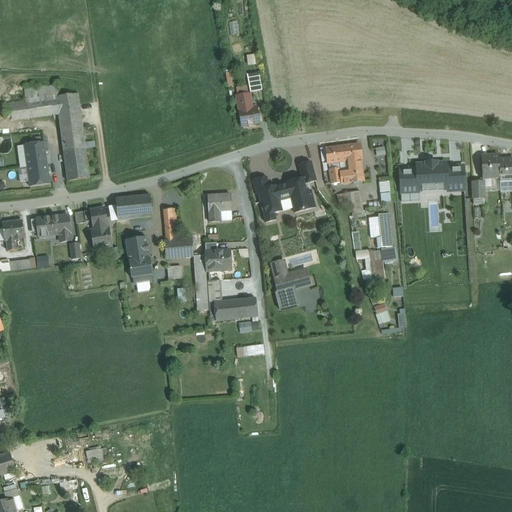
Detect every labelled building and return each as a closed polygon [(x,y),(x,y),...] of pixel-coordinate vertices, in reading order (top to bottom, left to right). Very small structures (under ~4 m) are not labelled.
[(58,86),(24,91),(25,102),(56,98),(59,97),(58,86)] [(250,93),(236,96),(239,112),(253,109),(250,93)] [(59,97),(56,98),(58,111),(67,182),(89,179),(78,95),(59,97)] [(25,102),(3,105),(5,119),(58,111),(56,98),(25,102)] [(239,112),(238,112),(241,127),(260,123),(257,108),(253,109),(239,112)] [(54,137),(43,138),(44,143),(45,150),(55,148),(54,137)] [(8,141),(0,141),(0,161),(9,161),(8,141)] [(44,143),(24,145),(27,167),(47,164),(45,150),(44,143)] [(359,145),(348,146),(350,161),(338,162),(339,169),(330,170),(331,184),(342,183),(342,184),(363,181),(360,159),(361,159),(359,145)] [(338,162),(350,161),(348,146),(327,149),(329,163),(338,162)] [(376,156),(385,154),(384,146),(375,148),(376,156)] [(412,146),(391,147),(393,170),(404,169),(404,170),(414,170),(412,146)] [(465,150),(430,151),(432,183),(455,182),(466,181),(465,150)] [(498,156),(481,157),(482,177),(499,176),(499,160),(498,156)] [(511,159),(499,160),(499,176),(500,181),(511,180),(511,159)] [(302,178),(304,184),(316,181),(311,162),(299,165),(302,178)] [(47,164),(27,167),(30,187),(50,184),(47,164)] [(404,169),(393,170),(395,188),(415,186),(414,170),(404,170),(404,169)] [(271,193),(269,187),(267,177),(253,181),(257,196),(260,195),(271,193)] [(260,201),(266,223),(276,220),(275,214),(283,212),(280,201),(291,198),(295,214),(316,208),(311,191),(306,192),(304,184),(302,178),(294,180),(295,181),(287,183),(287,184),(276,187),(276,186),(269,187),(271,193),(260,195),(262,200),(260,201)] [(389,181),(379,182),(380,200),(390,200),(389,181)] [(466,181),(455,182),(456,195),(457,195),(457,206),(466,206),(466,181)] [(483,181),(472,182),(473,199),(484,199),(483,181)] [(347,203),(350,218),(364,215),(360,190),(337,194),(339,204),(347,203)] [(150,195),(115,199),(117,221),(152,217),(150,195)] [(230,195),(208,196),(210,222),(220,222),(220,212),(232,211),(230,195)] [(456,195),(443,195),(443,198),(429,197),(428,211),(465,212),(466,206),(457,206),(457,195),(456,195)] [(105,210),(100,210),(100,209),(89,211),(91,222),(93,231),(91,231),(94,249),(111,246),(107,226),(108,226),(105,210)] [(177,209),(164,210),(167,240),(180,239),(177,209)] [(89,211),(75,213),(76,224),(91,222),(89,211)] [(389,214),(378,215),(380,238),(376,238),(378,248),(392,247),(389,214)] [(68,215),(36,219),(38,237),(60,235),(61,242),(71,241),(68,215)] [(22,221),(2,224),(4,241),(7,241),(8,251),(17,250),(17,249),(25,248),(23,239),(24,239),(22,221)] [(146,238),(126,241),(129,263),(150,259),(146,238)] [(167,240),(164,241),(166,260),(193,257),(194,257),(192,238),(180,239),(167,240)] [(79,244),(70,245),(72,260),(80,259),(79,244)] [(217,244),(205,245),(206,252),(217,252),(217,244)] [(117,248),(110,249),(112,260),(118,260),(117,248)] [(217,252),(206,252),(207,272),(231,271),(230,251),(217,252)] [(48,255),(35,257),(37,267),(49,265),(48,255)] [(204,256),(194,257),(193,257),(197,312),(208,311),(204,256)] [(150,259),(129,263),(131,278),(134,278),(135,284),(151,282),(150,276),(152,275),(150,259)] [(29,260),(9,262),(10,271),(30,268),(29,260)] [(271,265),(279,291),(293,288),(294,290),(306,287),(303,275),(288,279),(283,261),(271,265)] [(180,266),(167,267),(168,280),(182,279),(180,266)] [(220,281),(208,282),(210,311),(215,310),(214,303),(222,302),(220,281)] [(402,287),(392,288),(394,297),(403,296),(402,287)] [(256,299),(239,300),(241,319),(258,318),(256,299)] [(222,302),(214,303),(215,310),(216,322),(241,319),(239,300),(222,302)] [(378,323),(389,321),(385,303),(374,306),(378,323)] [(398,327),(405,327),(405,314),(397,314),(398,327)] [(238,323),(239,332),(259,331),(258,322),(238,323)] [(243,356),(263,354),(262,345),(242,347),(243,356)] [(106,449),(86,450),(87,463),(107,461),(106,449)] [(10,454),(0,456),(0,477),(16,473),(10,454)] [(17,490),(4,493),(6,501),(12,499),(19,497),(17,490)] [(6,501),(0,502),(0,511),(16,511),(12,499),(6,501)]
